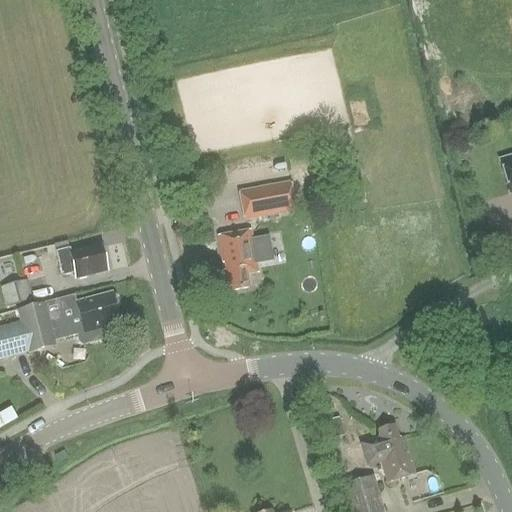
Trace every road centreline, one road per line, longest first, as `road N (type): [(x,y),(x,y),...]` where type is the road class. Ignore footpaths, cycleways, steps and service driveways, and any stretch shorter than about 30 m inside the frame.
road 1 (tertiary): [(188,386),(92,0)]
road 2 (tertiary): [(509,511),(482,453),(454,420),(385,377),(333,363),(291,364),(188,386)]
road 3 (tertiary): [(0,462),(72,423),(188,386)]
